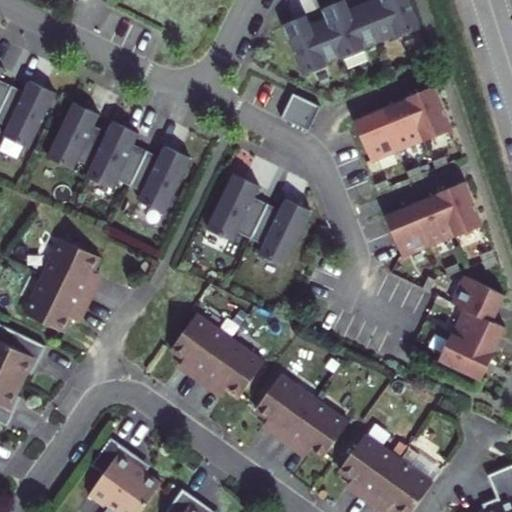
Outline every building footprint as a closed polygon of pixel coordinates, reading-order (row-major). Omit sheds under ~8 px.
[(378,0),(355,10),(350,0),(348,0),(321,12),(325,21),(313,26),(309,16),(283,27),(306,80),(329,70),(327,64),(345,56),(348,62),(369,53),(367,48),(400,34),(402,40),(424,31),(411,0),(378,0)] [(9,64),(0,59),(0,115),(11,121),(6,131),(36,145),(63,89),(38,77),(32,89),(4,75),(9,64)] [(451,131),(435,90),(358,120),(374,161),(451,131)] [(98,162),(115,127),(103,121),(108,111),(82,98),(56,152),(80,164),(84,156),(98,162)] [(312,136),(324,112),(294,98),(282,122),(312,136)] [(145,129),(120,117),(115,127),(98,162),(94,171),(119,184),(124,175),(147,186),(142,196),(172,210),(199,154),(174,142),(168,155),(140,141),(145,129)] [(260,190),(235,178),(209,232),(235,244),(239,236),(263,247),(258,257),(287,271),(314,215),(289,203),(283,215),(255,202),(260,190)] [(482,229),(466,185),(384,215),(400,259),(482,229)] [(67,242),(31,317),(70,336),(77,321),(81,323),(85,314),(89,316),(103,288),(99,286),(103,277),(99,275),(106,261),(67,242)] [(455,303),(469,311),(454,335),(442,363),(482,383),(504,327),(493,322),(504,297),(464,281),(455,303)] [(201,316),(176,352),(189,361),(186,365),(194,371),(191,374),(217,393),(219,390),(227,395),(230,391),(243,401),(269,366),(201,316)] [(0,329),(0,420),(11,426),(18,411),(13,409),(38,359),(42,361),(50,346),(3,324),(0,329)] [(284,376),(258,412),(271,421),(269,425),(276,431),(274,434),(299,453),(302,449),(310,455),(312,451),(325,461),(351,425),(284,376)] [(366,436),(340,471),(353,481),(351,484),(358,490),(356,494),(380,511),(381,511),(384,509),(388,511),(393,511),(394,511),(395,511),(413,511),(433,485),(366,436)] [(107,439),(87,466),(100,475),(84,497),(100,508),(101,506),(108,511),(137,511),(157,485),(130,465),(134,459),(107,439)] [(501,505),(484,511),(511,511),(511,466),(488,477),(501,505)] [(204,511),(205,510),(178,490),(162,511),(204,511)]
